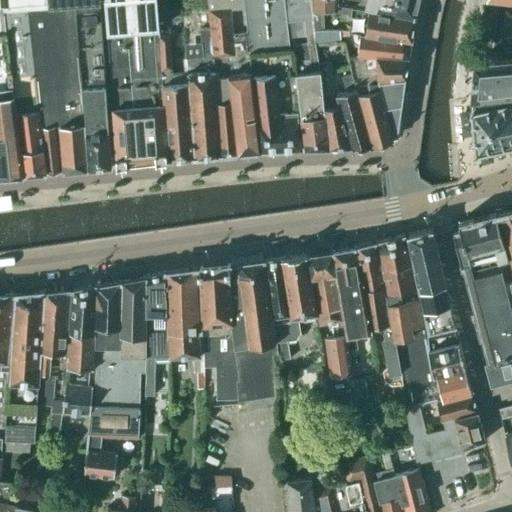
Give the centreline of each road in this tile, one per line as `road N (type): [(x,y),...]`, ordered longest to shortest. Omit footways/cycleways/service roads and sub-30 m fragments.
road 1 (tertiary): [(408,206),(0,267)]
road 2 (residential): [(408,206),(402,161),(436,0)]
road 3 (residential): [(477,190),(460,117),(464,22),(473,0)]
